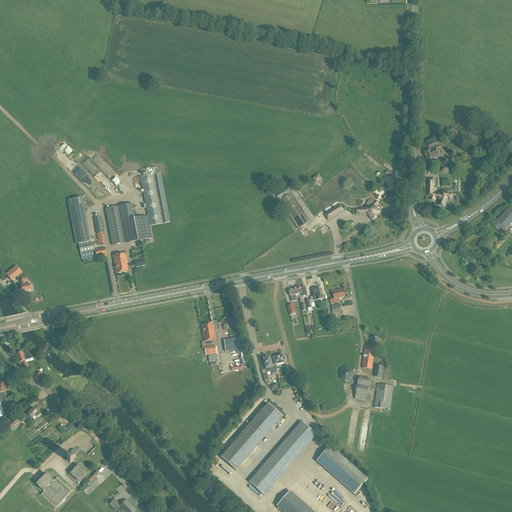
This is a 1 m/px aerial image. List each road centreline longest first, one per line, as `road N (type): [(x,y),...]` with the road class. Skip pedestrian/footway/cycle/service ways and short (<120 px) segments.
road 1 (primary): [(72,312),(412,244)]
road 2 (tertiary): [(419,231),(412,196),(415,0)]
road 3 (residential): [(121,449),(0,347)]
road 4 (track): [(97,427),(36,475),(22,471),(0,497)]
